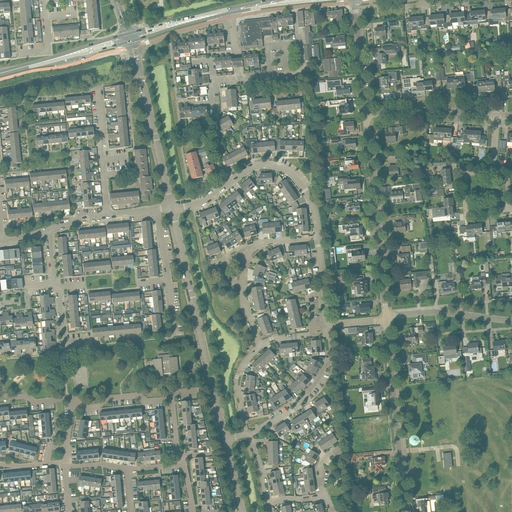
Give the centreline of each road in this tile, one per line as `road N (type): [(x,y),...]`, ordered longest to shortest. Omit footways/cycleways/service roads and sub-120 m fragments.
road 1 (residential): [(225,439),(171,207)]
road 2 (residential): [(318,237),(305,190),(270,164),(247,169),(202,202),(171,207)]
road 3 (residential): [(385,316),(366,114)]
road 4 (residential): [(405,511),(386,320)]
road 5 (residential): [(171,207),(129,38)]
road 6 (tertiary): [(0,73),(129,38)]
road 7 (residential): [(247,434),(293,411),(330,362),(329,342)]
road 8 (residential): [(106,215),(99,86)]
road 9 (residential): [(366,114),(495,114)]
road 10 (residential): [(490,170),(506,179),(504,209),(467,210),(463,180),(471,172)]
road 11 (residential): [(385,316),(446,312),(511,321)]
